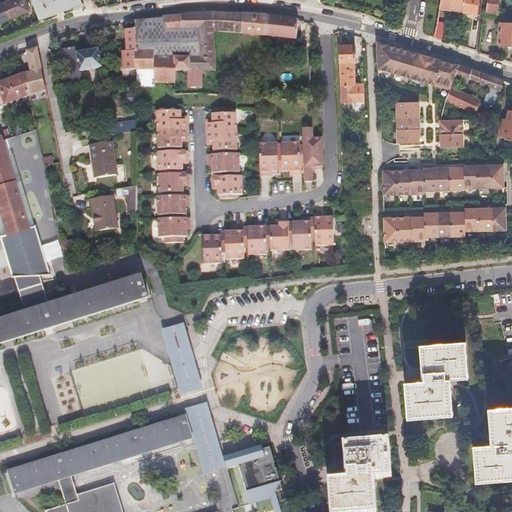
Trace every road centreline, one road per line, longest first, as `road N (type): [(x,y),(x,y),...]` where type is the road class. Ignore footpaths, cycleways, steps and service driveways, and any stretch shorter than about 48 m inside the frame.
road 1 (unclassified): [(309,511),(287,433),(317,371),(317,301),(338,290),(511,272)]
road 2 (residential): [(328,17),(237,4),(133,10),(0,49)]
road 3 (residential): [(328,17),(330,184),(307,198),(201,210)]
